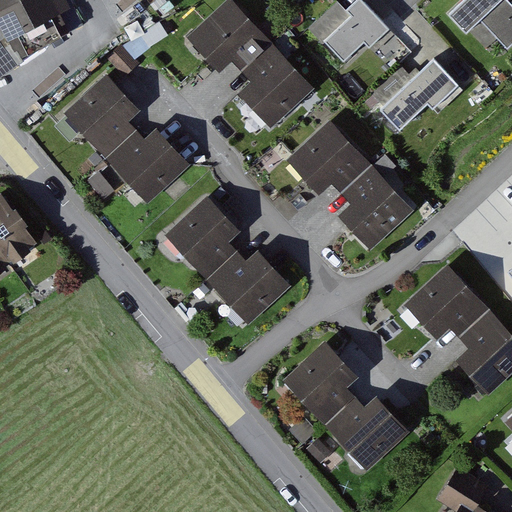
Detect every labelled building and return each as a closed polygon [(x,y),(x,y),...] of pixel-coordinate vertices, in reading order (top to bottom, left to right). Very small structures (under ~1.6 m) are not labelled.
[(1,0),(0,0),(0,76),(33,53),(1,0)] [(1,0),(33,53),(84,24),(69,0),(1,0)] [(364,0),(360,0),(321,40),(349,68),(391,26),(364,0)] [(511,0),(460,0),(446,15),(499,66),(511,51),(511,0)] [(188,44),(220,79),(230,70),(238,79),(267,52),(226,8),(188,44)] [(128,41),(114,51),(127,71),(142,62),(128,41)] [(246,88),(237,96),(270,132),(308,96),(267,52),(238,79),(246,88)] [(433,54),(377,110),(403,136),(434,105),(441,111),(466,86),(433,54)] [(131,125),(140,116),(107,81),(69,117),(110,161),(139,134),(131,125)] [(290,161),(323,196),(332,187),(340,196),(369,169),(328,125),(290,161)] [(189,169),(157,134),(148,143),(139,134),(110,161),(151,205),(189,169)] [(349,205),(340,214),(372,249),(410,213),(369,169),(340,196),(349,205)] [(8,195),(0,200),(0,267),(40,240),(8,195)] [(231,245),(240,236),(207,201),(169,236),(210,280),(239,253),(231,245)] [(289,289),(257,254),(248,262),(239,253),(210,280),(251,324),(289,289)] [(412,304),(445,339),(454,331),(462,340),(491,313),(450,269),(412,304)] [(471,349),(462,357),(494,392),(511,375),(511,334),(491,313),(462,340),(471,349)] [(350,390),(359,382),(327,347),(289,382),(330,426),(359,399),(350,390)] [(409,435),(376,400),(367,408),(359,399),(330,426),(371,470),(409,435)] [(440,497),(459,508),(456,511),(480,511),(478,511),(491,489),(456,468),(440,497)]
